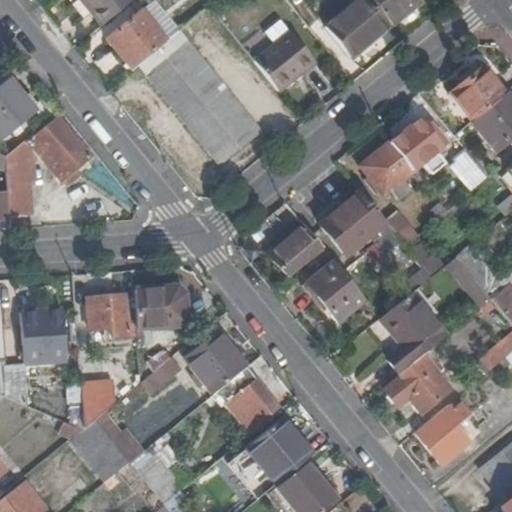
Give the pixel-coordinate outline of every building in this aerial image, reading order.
[(133,0),(132,0),(77,0),(100,27),(133,0)] [(386,24),(367,0),(359,0),(324,29),(349,61),(380,35),(377,31),(386,24)] [(367,0),(386,24),(389,27),(418,4),(414,0),(367,0)] [(105,42),(130,72),(165,43),(140,13),(105,42)] [(251,63),(276,94),(312,63),(289,34),(251,63)] [(219,169),(259,135),(193,53),(152,87),(219,169)] [(469,123),(503,95),(480,67),(447,95),(469,123)] [(37,114),(9,80),(0,87),(0,138),(3,142),(37,114)] [(511,138),(511,103),(505,94),(503,95),(469,123),(468,124),(492,154),(511,138)] [(64,178),(77,167),(88,158),(56,121),(33,140),(64,178)] [(415,122),(386,146),(409,175),(422,165),(432,177),(444,167),(434,155),(439,151),(436,148),(440,144),(429,129),(424,133),(415,122)] [(36,157),(24,142),(4,158),(5,173),(7,201),(9,221),(9,230),(23,229),(22,217),(31,216),(29,202),(32,202),(31,184),(34,183),(33,160),(36,157)] [(409,175),(386,146),(357,169),(381,199),(390,190),(400,202),(412,192),(403,181),(409,175)] [(483,182),(484,182),(464,158),(452,167),(472,191),(483,182)] [(511,182),(511,164),(503,172),(511,182)] [(81,173),(77,167),(64,178),(69,184),(81,173)] [(383,224),(358,193),(318,226),(344,258),(383,224)] [(486,216),(495,226),(510,213),(511,211),(511,203),(508,199),(486,216)] [(436,207),(443,216),(452,209),(445,200),(436,207)] [(0,221),(9,221),(7,201),(0,201),(0,221)] [(427,214),(435,223),(443,216),(436,207),(427,214)] [(383,224),(388,230),(403,249),(415,239),(399,220),(394,215),(383,224)] [(286,278),(321,251),(300,224),(265,252),(286,278)] [(408,255),(425,277),(437,268),(419,246),(408,255)] [(468,248),(454,259),(489,301),(502,290),(493,279),(468,248)] [(454,259),(444,267),(478,310),(489,301),(454,259)] [(502,290),(508,286),(511,282),(511,263),(493,279),(502,290)] [(337,325),(364,303),(332,264),(305,286),(337,325)] [(495,309),(511,330),(511,290),(508,286),(502,290),(489,301),(495,309)] [(174,288),(133,291),(136,330),(180,326),(178,308),(182,307),(181,292),(174,288)] [(378,321),(400,348),(383,362),(396,377),(397,377),(427,352),(443,339),(409,295),(378,321)] [(112,339),(134,337),(134,325),(126,326),(123,296),(86,298),(88,329),(111,328),(112,339)] [(0,329),(15,330),(14,298),(0,298),(0,329)] [(484,317),(495,309),(489,301),(478,310),(484,317)] [(19,312),(23,363),(64,360),(60,309),(19,312)] [(511,334),(480,361),(489,372),(505,358),(511,352),(511,334)] [(185,361),(209,392),(242,366),(217,335),(185,361)] [(427,352),(397,377),(399,378),(383,391),(396,408),(407,400),(419,415),(449,390),(437,375),(443,371),(427,352)] [(181,370),(170,358),(140,382),(151,395),(181,370)] [(3,365),(5,396),(26,405),(23,363),(3,365)] [(279,411),(244,368),(215,393),(249,436),(279,411)] [(111,382),(78,382),(80,403),(81,429),(93,420),(102,412),(112,405),(111,382)] [(81,430),(81,429),(80,403),(68,404),(69,424),(79,428),(81,430)] [(444,409),(413,434),(439,466),(464,446),(448,426),(461,415),(456,410),(449,416),(444,409)] [(129,463),(137,456),(118,431),(102,412),(93,420),(129,463)] [(269,490),(309,457),(280,419),(238,453),(269,490)] [(106,482),(129,463),(93,420),(81,429),(81,430),(72,438),(106,482)] [(71,438),(72,438),(81,430),(79,428),(69,424),(63,421),(58,433),(71,438)] [(137,456),(143,451),(124,426),(118,431),(137,456)] [(511,443),(477,472),(501,501),(511,492),(511,443)] [(163,506),(172,499),(166,491),(142,462),(156,450),(151,444),(143,451),(137,456),(129,463),(163,506)] [(216,511),(220,511),(245,497),(224,463),(197,480),(216,511)] [(322,511),(334,502),(304,464),(274,488),(293,511),(294,511),(305,503),(312,511),(322,511)] [(166,491),(172,499),(187,486),(181,478),(166,491)] [(23,481),(0,499),(0,511),(41,511),(45,508),(23,481)] [(511,511),(511,501),(500,511),(511,511)]
